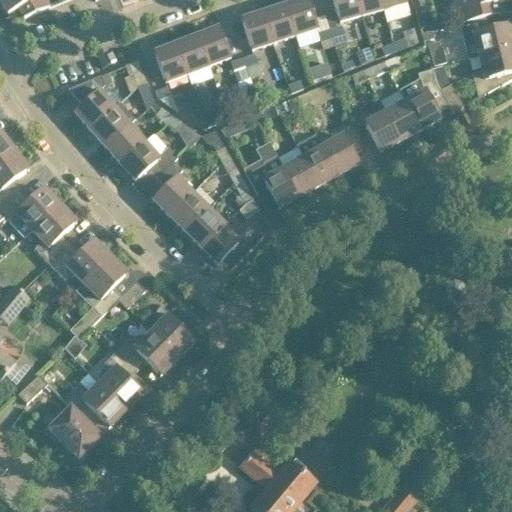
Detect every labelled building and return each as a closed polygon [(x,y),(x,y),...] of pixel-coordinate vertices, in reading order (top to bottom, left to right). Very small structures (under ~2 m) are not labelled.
[(0,0),(0,3),(7,17),(18,11),(23,21),(50,10),(44,0),(0,0)] [(307,0),(285,8),(295,39),(318,32),(307,0)] [(361,19),(356,0),(331,0),(339,25),(361,19)] [(380,0),(356,0),(361,19),(384,13),(380,0)] [(404,0),(380,0),(384,13),(406,6),(404,0)] [(423,0),(413,0),(411,1),(413,10),(426,6),(423,0)] [(454,7),(459,26),(487,20),(484,8),(507,2),(506,0),(464,0),(453,3),(454,7)] [(285,8),(263,15),(273,46),(295,39),(285,8)] [(273,46),(263,15),(241,22),(251,53),(273,46)] [(478,59),(511,50),(511,37),(509,26),(490,31),(487,20),(459,26),(468,61),(478,59)] [(333,40),(344,36),(342,28),(330,32),(333,40)] [(218,30),(197,39),(208,69),(230,61),(218,30)] [(319,35),(321,43),(333,40),(330,32),(319,35)] [(197,39),(175,47),(187,78),(208,69),(197,39)] [(396,54),(407,49),(404,41),(392,46),(396,54)] [(446,64),(439,43),(427,47),(434,68),(446,64)] [(396,54),(392,46),(381,50),(384,59),(396,54)] [(187,78),(175,47),(153,55),(165,86),(187,78)] [(368,50),(357,54),(361,65),(372,60),(368,50)] [(511,50),(478,59),(481,71),(473,76),(471,77),(478,101),(511,82),(511,81),(509,82),(508,77),(511,76),(511,50)] [(245,69),(257,64),(255,56),(242,61),(245,69)] [(396,60),(385,65),(388,73),(400,68),(396,60)] [(230,65),(233,73),(238,86),(248,82),(243,69),(245,69),(242,61),(230,65)] [(129,67),(138,90),(146,86),(137,64),(129,67)] [(388,73),(385,65),(373,70),(376,78),(388,73)] [(438,116),(449,110),(439,94),(434,82),(431,71),(417,76),(419,84),(424,93),(405,104),(421,133),(441,121),(438,116)] [(351,78),(355,87),(366,82),(363,74),(351,78)] [(73,115),(89,132),(114,111),(104,100),(108,97),(107,96),(104,88),(112,85),(108,76),(68,92),(81,108),(73,115)] [(303,92),(300,83),(288,88),(291,96),(303,92)] [(146,86),(138,90),(142,101),(150,98),(146,86)] [(449,110),(452,116),(463,109),(451,87),(439,94),(449,110)] [(158,93),(161,101),(170,97),(167,89),(158,93)] [(309,96),(297,100),(300,109),(312,104),(309,96)] [(300,109),(297,100),(286,105),(289,113),(300,109)] [(405,104),(385,115),(401,144),(421,133),(405,104)] [(104,150),(129,128),(135,122),(120,105),(114,111),(89,132),(104,150)] [(155,118),(166,126),(171,118),(160,111),(155,118)] [(270,121),(266,113),(255,118),(258,126),(270,121)] [(401,144),(385,115),(364,126),(380,155),(401,144)] [(219,125),(216,117),(204,122),(207,130),(219,125)] [(171,118),(166,126),(176,133),(181,126),(171,118)] [(258,126),(255,118),(220,132),(225,139),(258,126)] [(104,150),(119,167),(144,145),(129,128),(104,150)] [(0,163),(13,153),(0,135),(0,163)] [(295,146),(303,160),(319,189),(339,178),(323,149),(315,136),(295,146)] [(343,138),(323,149),(339,178),(359,167),(343,138)] [(152,202),(175,179),(182,172),(173,163),(177,160),(167,149),(156,159),(144,145),(119,167),(135,184),(131,187),(148,206),(152,202)] [(216,154),(222,165),(229,161),(223,150),(216,154)] [(0,210),(20,194),(12,185),(28,172),(13,153),(0,163),(0,210)] [(283,171),(275,157),(261,164),(263,167),(245,176),(257,198),(268,192),(278,211),(299,200),(283,171)] [(303,160),(283,171),(299,200),(319,189),(303,160)] [(222,165),(233,186),(241,182),(229,161),(222,165)] [(152,202),(168,219),(191,195),(175,179),(152,202)] [(233,186),(245,207),(252,203),(241,182),(233,186)] [(31,233),(31,234),(59,208),(43,189),(28,203),(20,194),(0,210),(0,222),(4,220),(13,230),(14,229),(23,239),(31,233)] [(168,219),(184,235),(208,212),(191,195),(168,219)] [(252,203),(245,207),(251,218),(258,213),(252,203)] [(34,252),(49,268),(70,248),(61,239),(76,226),(59,208),(31,234),(40,243),(35,251),(34,252)] [(184,235),(201,251),(224,228),(208,212),(184,235)] [(224,228),(201,251),(217,267),(240,244),(224,228)] [(74,278),(83,287),(110,260),(92,242),(78,256),(70,248),(49,268),(64,283),(65,282),(74,278)] [(110,260),(83,287),(91,295),(87,304),(86,305),(95,314),(86,324),(92,329),(118,303),(121,300),(113,291),(127,277),(110,260)] [(0,296),(1,297),(11,286),(0,276),(0,296)] [(127,312),(144,294),(135,285),(121,300),(118,303),(127,312)] [(28,302),(13,289),(0,304),(0,320),(8,327),(28,302)] [(159,326),(150,334),(177,361),(195,344),(160,310),(153,317),(154,318),(159,326)] [(132,338),(117,353),(137,373),(146,365),(160,379),(177,361),(150,334),(142,343),(133,339),(132,338)] [(0,384),(5,379),(15,387),(31,367),(21,358),(14,366),(0,354),(0,344),(2,342),(0,340),(0,384)] [(107,378),(99,386),(126,413),(143,396),(129,382),(137,373),(117,353),(102,368),(103,369),(107,378)] [(18,398),(26,407),(47,388),(38,378),(18,398)] [(65,405),(70,410),(85,425),(86,425),(94,416),(108,431),(126,413),(99,386),(90,395),(81,391),(80,390),(65,405)] [(238,419),(262,439),(282,415),(258,395),(238,419)] [(100,439),(86,425),(85,425),(70,410),(48,432),(78,461),(100,439)] [(268,492),(250,511),(293,511),(314,487),(289,466),(281,476),(254,454),(248,461),(247,461),(245,464),(241,470),(268,492)] [(380,511),(410,511),(429,490),(411,475),(380,511)]
